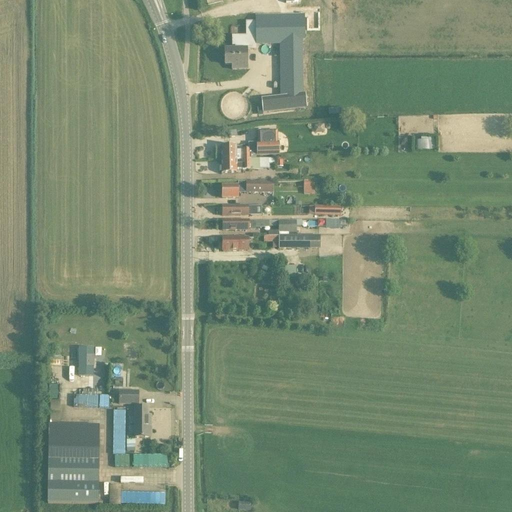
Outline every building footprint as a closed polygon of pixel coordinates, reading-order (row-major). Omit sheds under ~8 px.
[(255,23),(246,23),(246,37),(246,44),(256,43),(273,43),(304,42),(305,42),(304,28),(303,14),(255,15),(255,17),(255,23)] [(235,50),(225,51),(225,66),(232,65),(232,70),(246,70),(246,51),(256,50),(256,43),(246,44),(246,37),(232,37),(232,47),(235,47),(235,50)] [(302,42),(279,44),(280,94),(304,92),(302,42)] [(274,98),(262,99),(262,113),(268,113),(306,108),(303,94),(288,96),(274,98)] [(235,147),(221,148),(221,161),(236,160),(243,160),(250,160),(250,157),(265,157),(265,146),(264,146),(264,140),(254,140),(254,146),(250,146),(250,150),(242,150),(242,151),(235,151),(235,147)] [(418,150),(433,150),(433,141),(418,140),(418,150)] [(274,160),(262,160),(250,160),(243,160),(243,164),(236,164),(236,160),(221,161),(221,175),(236,174),(236,170),(250,170),(263,170),(269,170),(269,164),(274,164),(274,160)] [(273,182),(245,182),(245,183),(245,194),(273,194),(273,182)] [(314,195),(314,182),(303,182),(303,195),(314,195)] [(238,194),(245,194),(245,183),(238,183),(238,186),(221,187),(222,199),(238,199),(238,194)] [(340,217),(340,207),(315,207),(315,216),(340,217)] [(261,208),(239,208),(221,208),(221,217),(261,217),(261,208)] [(327,229),(340,230),(341,221),(327,220),(327,229)] [(255,221),(221,222),(221,232),(240,232),(255,231),(255,221)] [(263,227),(278,227),(277,234),(296,234),(296,222),(263,222),(263,227)] [(272,243),(272,248),(278,248),(278,249),(319,250),(320,236),(278,236),(278,237),(264,237),(264,243),(272,243)] [(247,248),(246,239),(238,239),(222,240),(222,253),(238,252),(247,252),(247,248)] [(280,269),(280,281),(295,281),(295,269),(280,269)] [(332,327),(344,327),(344,316),(332,316),(332,327)] [(93,349),(90,349),(79,349),(78,377),(92,377),(92,376),(93,349)] [(137,406),(138,393),(119,393),(119,406),(137,406)] [(110,407),(110,396),(101,395),(101,407),(110,407)] [(61,421),(62,398),(51,398),(50,420),(61,421)] [(74,417),(99,417),(99,405),(74,405),(74,417)] [(150,438),(150,417),(148,417),(148,409),(135,409),(134,438),(150,438)] [(114,455),(121,455),(120,467),(131,467),(131,456),(126,455),(127,411),(114,411),(114,455)] [(97,506),(99,426),(48,426),(47,505),(97,506)] [(168,467),(168,454),(134,455),(134,467),(168,467)] [(108,486),(108,504),(118,504),(118,487),(108,486)]
